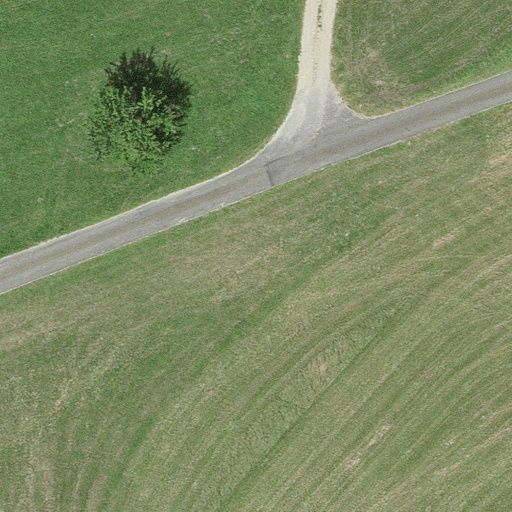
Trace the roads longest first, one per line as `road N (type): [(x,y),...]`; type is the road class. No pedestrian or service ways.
road 1 (unclassified): [(0,278),(511,85)]
road 2 (track): [(329,150),(313,89),(320,0)]
